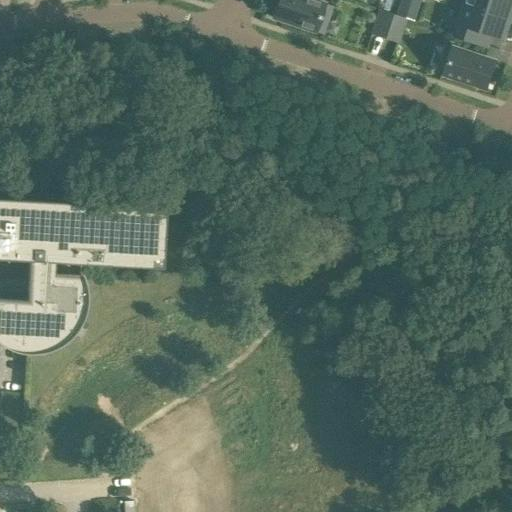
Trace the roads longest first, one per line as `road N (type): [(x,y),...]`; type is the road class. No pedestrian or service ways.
road 1 (residential): [(224,32),(511,128)]
road 2 (residential): [(46,19),(147,11),(224,32)]
road 3 (unclassified): [(0,495),(130,486)]
